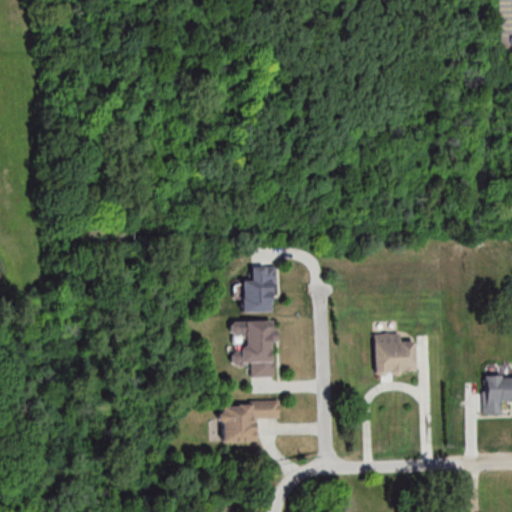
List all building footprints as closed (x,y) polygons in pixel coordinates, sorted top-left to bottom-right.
[(240,312),(272,312),(272,266),(250,266),(250,277),(240,277),(240,312)] [(274,377),(274,320),(228,320),(228,338),(239,338),(238,349),(229,349),(229,366),(249,366),(249,377),(274,377)] [(372,333),(372,375),(415,375),(415,343),(403,343),(403,333),(372,333)] [(511,374),(482,375),(482,414),(503,413),(503,402),(511,402),(511,374)] [(255,418),(278,418),(278,400),(218,401),(219,441),(255,441),(255,418)]
